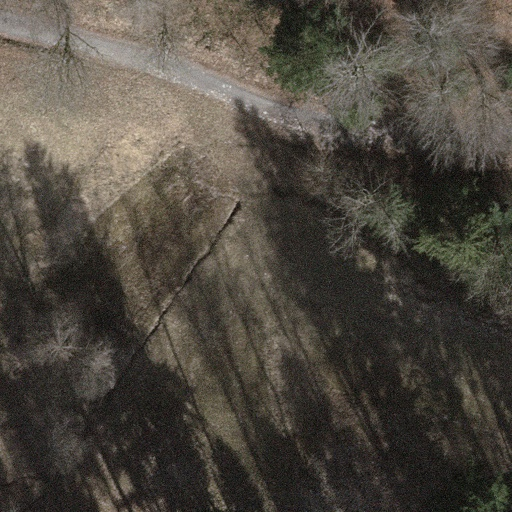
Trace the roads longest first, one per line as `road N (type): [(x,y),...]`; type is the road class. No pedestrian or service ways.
road 1 (track): [(511,141),(372,133),(268,107),(176,71)]
road 2 (track): [(176,71),(0,23)]
